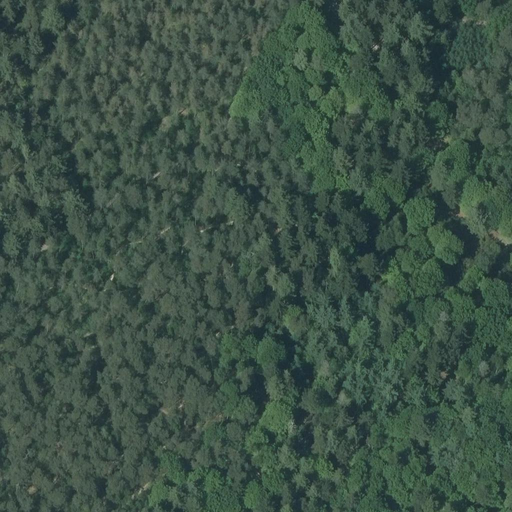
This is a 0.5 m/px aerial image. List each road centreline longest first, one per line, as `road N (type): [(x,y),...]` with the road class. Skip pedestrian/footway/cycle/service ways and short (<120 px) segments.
road 1 (track): [(297,0),(219,129),(0,266)]
road 2 (track): [(511,254),(447,180),(335,0)]
road 3 (track): [(511,24),(358,0)]
